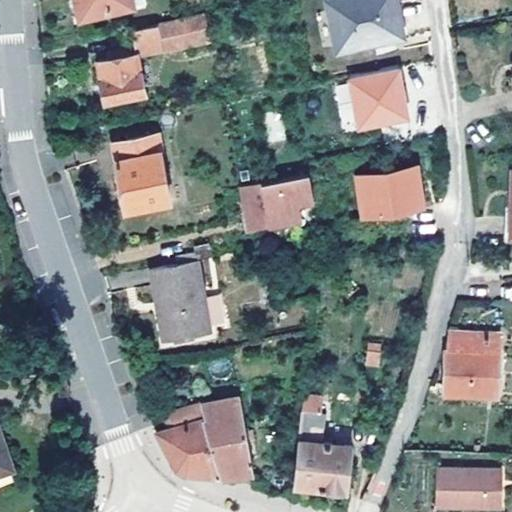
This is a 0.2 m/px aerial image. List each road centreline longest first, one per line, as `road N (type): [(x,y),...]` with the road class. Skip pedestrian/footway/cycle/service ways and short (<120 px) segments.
road 1 (residential): [(439,0),(461,204),(402,427),(364,511)]
road 2 (residential): [(137,490),(32,173),(12,79)]
